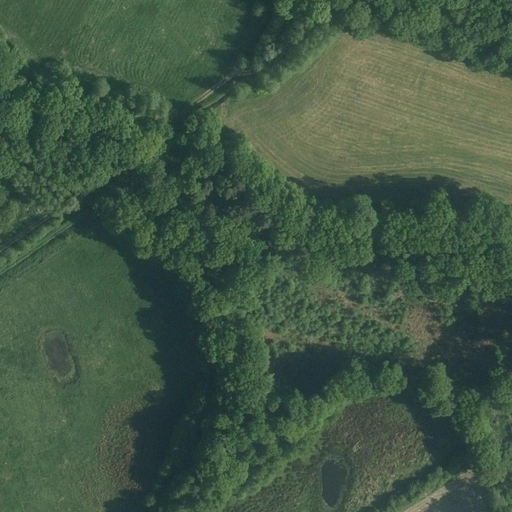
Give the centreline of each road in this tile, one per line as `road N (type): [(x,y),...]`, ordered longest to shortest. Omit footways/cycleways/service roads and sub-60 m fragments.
road 1 (track): [(115,167),(314,287),(342,333),(354,376)]
road 2 (track): [(115,167),(221,87),(229,72),(271,61),(319,13)]
road 3 (track): [(0,250),(115,167)]
